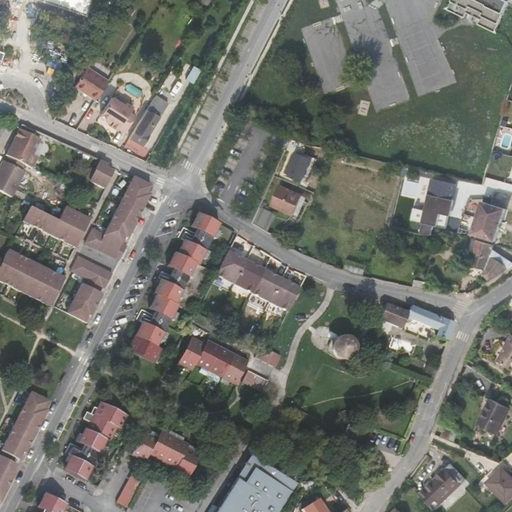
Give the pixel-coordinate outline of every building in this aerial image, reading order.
[(43,0),(87,14),(91,0),(43,0)] [(511,0),(454,0),(450,9),(465,18),(467,13),(481,20),(479,24),(495,33),(511,1),(509,0),(511,0)] [(90,65),(100,72),(104,66),(94,59),(90,65)] [(97,99),(110,79),(89,66),(76,85),(97,99)] [(129,104),(126,105),(113,97),(102,114),(110,118),(115,121),(113,124),(112,126),(119,130),(120,129),(127,133),(137,116),(131,111),(134,107),(129,104)] [(143,146),(169,105),(156,97),(131,138),(143,146)] [(24,166),(31,169),(36,158),(31,155),(39,140),(18,129),(4,156),(8,157),(24,166)] [(315,162),(296,154),(287,173),(306,182),(315,162)] [(0,192),(10,198),(23,172),(21,171),(24,166),(8,157),(5,163),(1,161),(0,164),(0,192)] [(89,180),(104,188),(113,170),(105,166),(107,162),(100,159),(89,180)] [(150,187),(133,178),(104,236),(91,229),(84,243),(116,260),(123,246),(121,244),(124,237),(127,238),(131,231),(129,230),(132,223),(134,224),(149,195),(147,194),(150,187)] [(302,195),(281,186),(272,206),(293,215),(302,195)] [(454,202),(430,195),(422,234),(431,236),(434,225),(438,226),(441,213),(450,215),(454,202)] [(507,208),(484,200),(473,232),(496,241),(507,208)] [(73,248),(88,220),(64,207),(57,222),(29,207),(21,222),(73,248)] [(255,224),(271,229),(275,212),(260,207),(255,224)] [(169,320),(172,313),(176,306),(189,313),(210,272),(200,267),(204,259),(201,258),(204,251),(211,238),(215,231),(218,224),(197,213),(190,227),(196,230),(199,231),(192,245),(189,243),(183,240),(176,255),(172,253),(166,266),(171,269),(174,271),(167,284),(164,282),(159,280),(152,294),(155,295),(147,309),(153,312),(156,313),(150,326),(147,325),(141,322),(133,336),(137,338),(134,345),(130,343),(126,350),(149,361),(152,355),(155,357),(159,349),(155,347),(159,340),(162,333),(169,320)] [(199,231),(196,230),(189,243),(192,245),(199,231)] [(495,244),(479,239),(472,264),(477,266),(476,270),(484,273),(470,281),(475,291),(511,267),(511,265),(507,262),(506,265),(496,269),(489,270),(487,268),(493,249),(495,244)] [(123,246),(116,260),(118,261),(125,247),(123,246)] [(506,265),(507,262),(493,249),(487,268),(489,270),(496,269),(506,265)] [(1,261),(0,263),(0,282),(49,307),(50,305),(63,279),(7,250),(1,261)] [(227,251),(215,275),(288,312),(299,289),(227,251)] [(83,322),(86,316),(87,317),(88,314),(99,293),(97,293),(100,287),(101,287),(109,273),(76,257),(69,271),(86,280),(83,285),(80,284),(65,313),(83,322)] [(174,271),(171,269),(164,282),(167,284),(174,271)] [(101,287),(104,289),(111,275),(109,273),(101,287)] [(88,314),(90,315),(100,294),(99,293),(88,314)] [(388,305),(381,320),(403,329),(406,323),(412,320),(438,331),(435,337),(448,342),(455,324),(444,319),(429,313),(411,309),(409,313),(388,305)] [(156,313),(153,312),(147,325),(150,326),(156,313)] [(510,344),(498,361),(508,368),(511,362),(511,336),(508,343),(510,344)] [(222,379),(228,382),(235,386),(237,381),(247,362),(240,359),(239,362),(232,359),(234,355),(227,351),(225,355),(218,351),(211,348),(213,344),(205,341),(203,345),(202,348),(195,345),(196,342),(189,338),(176,364),(183,368),(185,365),(192,369),(194,365),(201,369),(208,372),(215,376),(222,379)] [(339,339),(336,341),(334,343),(333,346),(332,349),(333,352),(335,356),(338,358),(340,359),(343,360),(345,360),(348,359),(351,357),(353,355),(354,353),(355,351),(355,348),(354,344),(352,341),(350,339),(347,338),(345,338),(342,338),(339,339)] [(253,358),(274,368),(280,356),(268,350),(259,346),(253,358)] [(247,371),(241,383),(261,393),(267,382),(247,371)] [(30,392),(0,451),(17,460),(21,453),(24,454),(39,425),(36,423),(40,416),(43,417),(46,411),(44,409),(48,402),(30,392)] [(110,402),(102,398),(99,405),(106,409),(110,402)] [(511,410),(492,400),(478,426),(498,436),(511,410)] [(64,466),(86,477),(90,470),(93,463),(100,450),(104,442),(107,436),(110,429),(114,422),(118,424),(121,417),(125,410),(110,402),(106,409),(99,405),(95,403),(92,410),(87,408),(84,415),(91,419),(94,420),(90,427),(87,425),(85,425),(82,431),(78,438),(87,443),(90,445),(84,458),(80,457),(71,452),(68,459),(64,466)] [(130,440),(126,447),(141,455),(143,452),(149,455),(153,446),(160,449),(162,446),(169,449),(175,453),(173,456),(181,460),(179,465),(185,468),(183,471),(190,474),(202,451),(195,448),(189,445),(191,442),(193,437),(186,433),(179,430),(172,426),(165,422),(161,431),(159,435),(153,432),(145,428),(137,443),(130,440)] [(456,431),(447,427),(443,436),(453,440),(456,431)] [(90,445),(87,443),(80,457),(84,458),(90,445)] [(0,492),(4,486),(7,488),(14,474),(11,472),(15,464),(0,456),(0,500),(3,495),(0,492)] [(251,457),(216,511),(278,511),(295,486),(251,457)] [(453,464),(427,489),(442,505),(468,480),(453,464)] [(130,505),(148,471),(136,466),(118,499),(130,505)] [(511,479),(503,470),(487,485),(506,504),(511,498),(511,479)] [(80,511),(81,511),(45,493),(37,507),(43,510),(45,511),(44,511),(80,511)] [(327,511),(319,500),(315,503),(313,500),(306,506),(307,508),(303,511),(327,511)]
